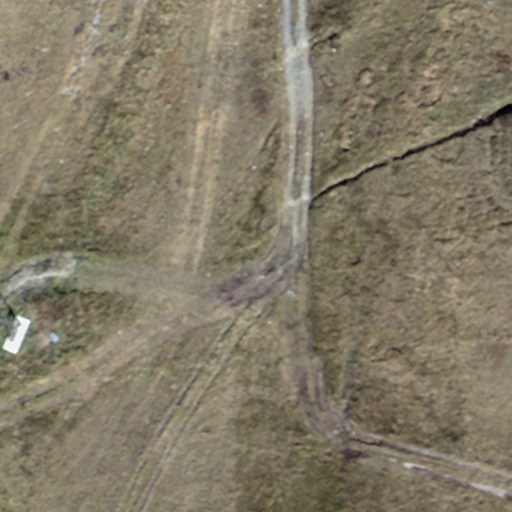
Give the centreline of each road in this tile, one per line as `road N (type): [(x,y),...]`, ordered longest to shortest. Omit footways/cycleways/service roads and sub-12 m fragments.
road 1 (track): [(511,485),(330,440),(276,266)]
road 2 (track): [(276,266),(140,511)]
road 3 (track): [(0,276),(276,266)]
road 4 (track): [(276,266),(304,167),(295,0)]
